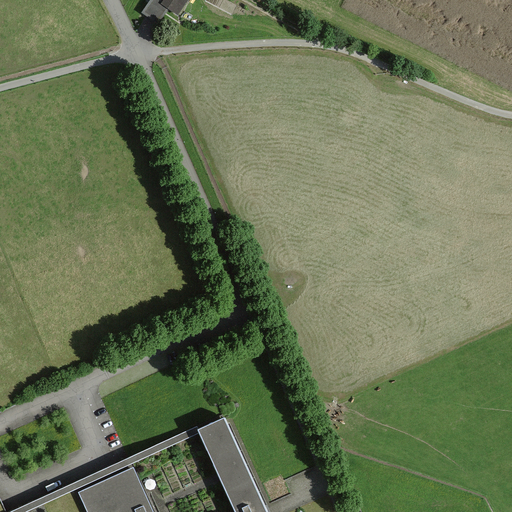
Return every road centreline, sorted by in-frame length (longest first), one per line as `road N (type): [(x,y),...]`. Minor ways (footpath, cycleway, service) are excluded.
road 1 (residential): [(247,302),(137,53)]
road 2 (residential): [(0,88),(137,53)]
